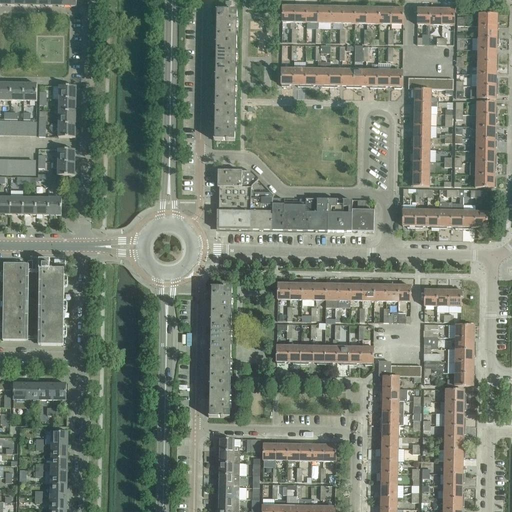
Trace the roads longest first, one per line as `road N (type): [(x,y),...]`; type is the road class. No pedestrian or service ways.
road 1 (residential): [(200,155),(249,159),(284,192),(379,197),(388,204),(390,254)]
road 2 (residential): [(85,246),(90,0)]
road 3 (residential): [(355,511),(351,436),(195,430)]
road 4 (residential): [(217,251),(390,254)]
road 5 (secondary): [(162,511),(165,342)]
road 6 (residential): [(202,0),(200,155)]
road 7 (residential): [(81,511),(84,358)]
road 8 (secondary): [(169,150),(172,0)]
road 9 (residential): [(195,430),(197,305)]
